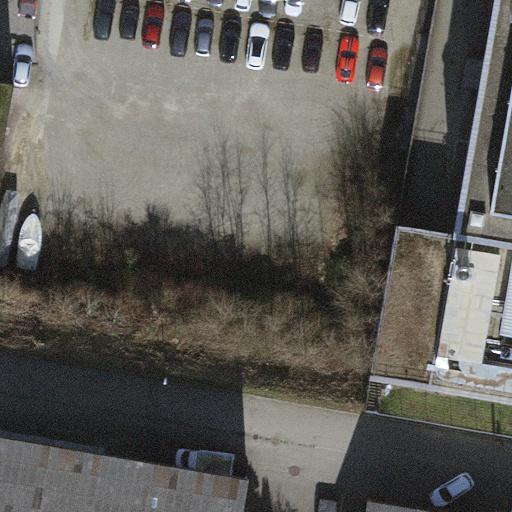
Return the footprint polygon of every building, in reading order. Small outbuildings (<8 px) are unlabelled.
[(0,73),(0,241),(4,217),(28,78),(0,73)] [(79,88),(28,78),(4,217),(54,228),(79,88)] [(511,91),(486,242),(511,246),(511,91)] [(511,246),(486,242),(455,390),(511,400),(511,246)] [(264,511),(270,477),(0,436),(0,511),(264,511)] [(451,511),(383,502),(381,511),(451,511)]
